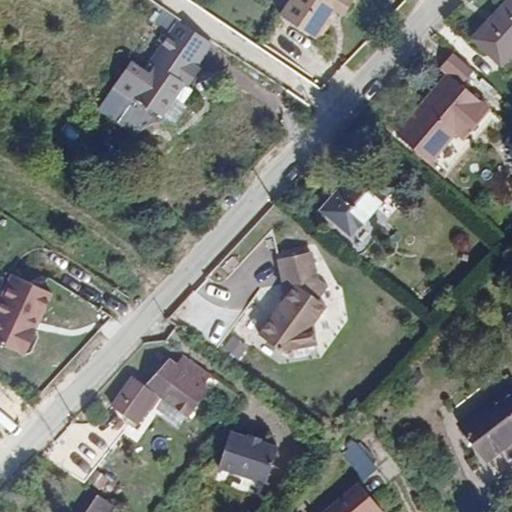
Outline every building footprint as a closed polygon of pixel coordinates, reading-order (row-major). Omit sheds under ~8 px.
[(343,14),(351,0),(291,0),(281,17),(316,38),(318,36),(323,35),(330,24),(328,19),(334,9),(343,14)] [(511,65),(511,0),(508,0),(474,38),(509,69),(511,65)] [(138,96),(167,116),(174,121),(181,120),(187,110),(186,102),(179,98),(186,87),(189,90),(202,71),(194,66),(211,42),(183,22),(166,47),(170,49),(150,79),(132,67),(113,96),(130,108),(138,96)] [(474,71),(454,53),(442,66),(450,72),(398,134),(445,174),(495,113),(462,84),(474,71)] [(193,92),(189,90),(186,87),(179,98),(186,102),(193,92)] [(167,116),(138,96),(130,108),(120,123),(139,136),(150,120),(155,124),(163,121),(167,116)] [(393,187),(363,161),(322,209),(352,235),(393,187)] [(313,251),(282,259),(289,296),(283,301),(287,304),(279,318),(275,315),(262,335),(283,348),(318,344),(315,322),(329,304),(322,299),(332,285),(321,277),(313,251)] [(54,294),(13,276),(0,305),(0,342),(28,354),(54,294)] [(241,360),(251,344),(234,334),(224,349),(241,360)] [(209,390),(202,384),(212,373),(185,353),(175,366),(167,359),(145,385),(137,378),(116,407),(133,420),(154,392),(187,417),(209,390)] [(511,440),(511,384),(461,423),(488,459),(511,440)] [(264,487),(276,453),(227,436),(216,470),(264,487)] [(365,476),(378,465),(358,441),(345,453),(365,476)] [(383,511),(359,482),(322,511),(383,511)] [(112,511),(115,505),(96,496),(88,511),(112,511)]
